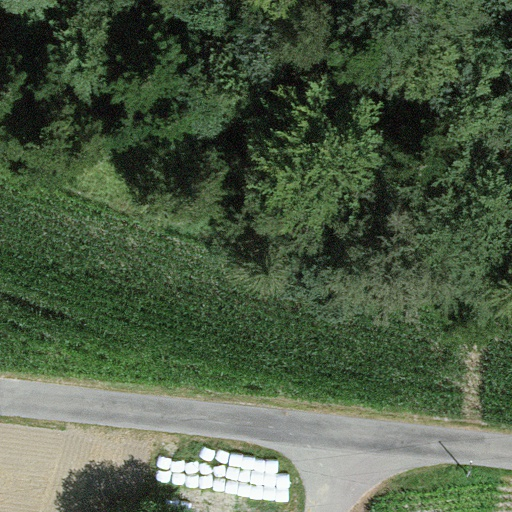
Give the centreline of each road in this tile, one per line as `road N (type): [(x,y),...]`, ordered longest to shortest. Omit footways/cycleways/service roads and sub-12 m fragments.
road 1 (unclassified): [(364,440),(0,397)]
road 2 (unclassified): [(511,455),(364,440)]
